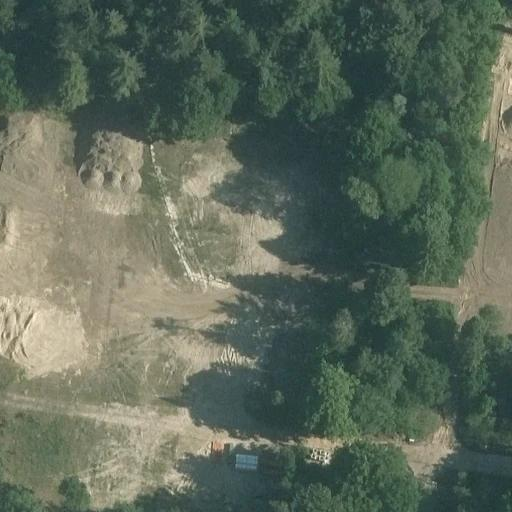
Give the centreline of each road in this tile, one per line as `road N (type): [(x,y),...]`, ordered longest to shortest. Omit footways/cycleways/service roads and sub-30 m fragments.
road 1 (unknown): [(428,455),(498,55),(511,35)]
road 2 (residential): [(3,399),(428,455)]
